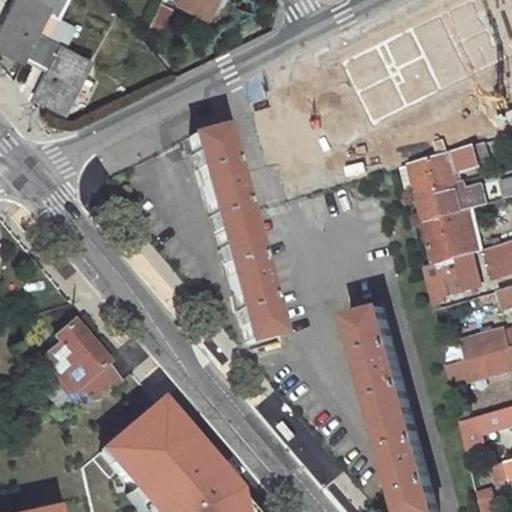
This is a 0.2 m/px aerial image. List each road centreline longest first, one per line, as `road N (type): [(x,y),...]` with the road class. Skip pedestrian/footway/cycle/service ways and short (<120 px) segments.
road 1 (unclassified): [(304,511),(116,271),(21,170)]
road 2 (unknown): [(511,132),(268,194),(229,70)]
road 3 (residential): [(21,170),(319,26)]
